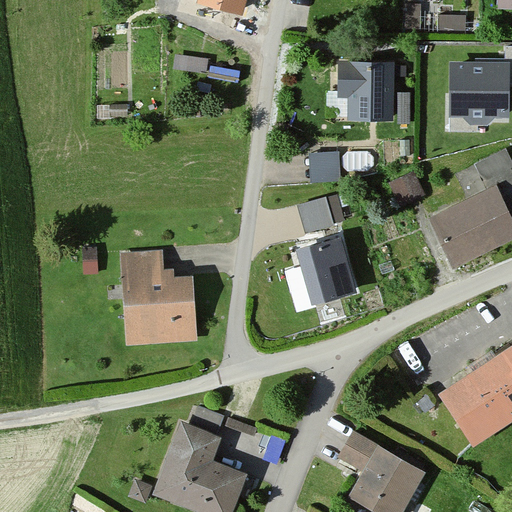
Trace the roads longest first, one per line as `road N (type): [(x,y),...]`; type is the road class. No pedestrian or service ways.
road 1 (residential): [(283,0),(236,316),(237,374)]
road 2 (unclassified): [(237,374),(0,421)]
road 3 (unclassified): [(511,270),(338,347)]
road 4 (residential): [(281,511),(338,347)]
